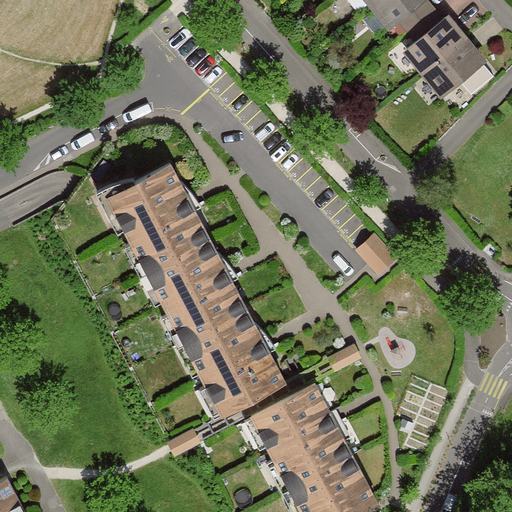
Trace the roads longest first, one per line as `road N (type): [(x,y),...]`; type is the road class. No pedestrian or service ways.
road 1 (residential): [(360,277),(179,78)]
road 2 (residential): [(403,194),(229,0)]
road 3 (residential): [(179,78),(0,173)]
road 4 (residential): [(440,511),(494,385),(511,363)]
road 5 (residential): [(403,194),(511,81)]
road 6 (residential): [(511,300),(403,194)]
